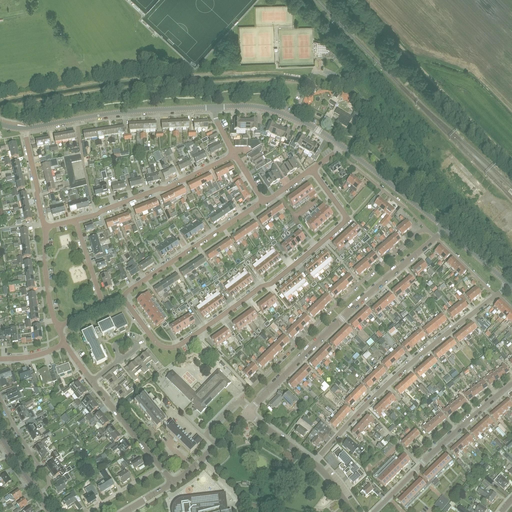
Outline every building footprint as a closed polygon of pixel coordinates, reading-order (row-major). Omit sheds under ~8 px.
[(319,42),(317,42),(317,44),(319,44),(319,52),(318,52),(318,56),(330,56),(333,53),(324,42),(319,42)] [(339,116),(336,121),(346,128),(353,117),(337,108),(334,113),(339,116)] [(240,121),(240,120),(234,120),(234,127),(231,127),(231,134),(236,134),(236,131),(240,131),(240,130),(240,121)] [(251,120),(251,121),(251,130),(251,131),(255,131),(255,134),(260,134),(260,127),(257,127),(257,120),(251,120)] [(275,126),(275,125),(273,125),(273,124),(269,123),(267,129),(264,128),(261,135),(266,137),(267,134),(271,135),(275,126)] [(276,137),(280,128),(275,126),(271,135),(276,137)] [(285,130),(280,128),(276,137),(281,139),(285,130)] [(285,130),(281,139),(285,141),(283,144),(289,146),(291,139),(288,138),(291,132),(285,130)] [(74,132),(67,133),(69,141),(75,139),(74,132)] [(219,143),(217,144),(215,140),(214,140),(213,139),(218,136),(217,132),(212,134),(209,136),(217,152),(222,149),(219,143)] [(69,141),(67,133),(61,134),(62,142),(69,141)] [(62,142),(61,134),(54,136),(55,143),(62,142)] [(217,152),(209,136),(207,137),(208,138),(207,138),(210,145),(207,146),(208,148),(211,154),(217,152)] [(305,139),(300,136),(297,141),(294,140),(290,146),(295,149),(296,146),(300,148),(300,147),(305,139)] [(49,138),(42,139),(44,147),(50,145),(49,138)] [(44,147),(42,139),(36,140),(37,148),(44,147)] [(310,142),(305,139),(300,147),(305,150),(310,142)] [(262,144),(260,141),(258,141),(258,140),(251,148),(252,150),(262,144)] [(314,145),(310,142),(305,150),(303,152),(304,153),(307,155),(308,155),(309,153),(314,145)] [(8,145),(10,151),(17,150),(16,143),(8,145)] [(314,144),(314,145),(309,153),(312,155),(311,158),(316,161),(320,155),(316,153),(320,147),(314,144)] [(204,152),(201,154),(198,148),(197,149),(195,146),(194,146),(195,149),(201,161),(207,158),(204,152)] [(250,157),(253,162),(261,157),(259,154),(261,152),(262,148),(261,146),(252,152),(254,155),(250,157)] [(201,161),(195,149),(193,150),(196,156),(193,158),(196,164),(201,161)] [(19,156),(17,150),(10,151),(11,158),(19,156)] [(167,150),(163,151),(166,158),(167,157),(169,163),(172,161),(167,150)] [(162,160),(158,151),(152,154),(157,162),(162,160)] [(290,161),(287,164),(292,172),(297,169),(294,164),(297,162),(293,156),(294,155),(293,154),(290,152),(287,154),(289,157),(289,159),(290,161)] [(75,182),(73,173),(71,163),(82,161),(80,155),(64,158),(70,187),(71,189),(87,185),(85,180),(75,182)] [(189,160),(183,163),(182,161),(184,160),(183,156),(180,157),(186,169),(192,166),(189,160)] [(44,172),(51,171),(49,164),(51,164),(53,163),(53,166),(58,165),(58,162),(58,161),(63,160),(63,157),(57,159),(50,161),(50,160),(47,161),(43,162),(44,165),(42,166),(42,167),(42,171),(43,171),(44,172)] [(186,169),(180,157),(177,159),(180,164),(177,165),(180,171),(186,169)] [(263,161),(261,157),(253,162),(256,167),(260,164),(262,167),(271,162),(270,160),(266,159),(263,161)] [(173,168),(171,169),(169,165),(168,165),(165,158),(162,160),(164,163),(164,164),(170,176),(176,174),(173,168)] [(12,163),(13,170),(20,168),(19,162),(12,163)] [(158,174),(155,175),(154,173),(155,173),(153,164),(152,165),(151,162),(149,163),(149,165),(150,169),(153,183),(160,181),(158,174)] [(292,172),(287,164),(283,166),(281,163),(277,162),(275,163),(281,172),(284,171),(287,175),(292,172)] [(333,174),(337,170),(342,176),(346,173),(344,170),(343,171),(340,168),(341,168),(337,163),(329,169),(333,174)] [(105,168),(105,170),(107,179),(112,177),(111,170),(109,171),(108,167),(107,164),(104,164),(105,168)] [(170,176),(164,164),(161,165),(162,166),(162,167),(164,172),(162,173),(165,179),(166,180),(168,178),(170,176)] [(273,172),(270,174),(275,183),(280,179),(277,175),(280,173),(274,164),(273,165),(272,169),(273,172)] [(231,165),(226,167),(229,173),(232,172),(234,177),(238,175),(234,170),(231,165)] [(141,179),(138,179),(137,173),(135,173),(135,170),(134,167),(132,168),(133,171),(133,174),(137,187),(143,185),(141,179)] [(229,173),(226,167),(220,170),(223,176),(226,175),(228,179),(229,179),(231,184),(233,183),(231,178),(229,173)] [(22,175),(20,168),(13,170),(15,176),(22,175)] [(223,176),(220,170),(215,173),(217,179),(220,177),(224,184),(223,185),(221,181),(217,183),(221,189),(228,185),(223,176)] [(52,177),(51,171),(44,172),(45,179),(52,177)] [(275,183),(270,174),(266,177),(264,174),(260,173),(258,174),(264,183),(267,181),(270,186),(275,183)] [(210,174),(204,177),(209,187),(210,186),(211,187),(212,186),(210,182),(213,180),(210,174)] [(23,181),(22,175),(15,176),(16,183),(23,181)] [(351,186),(356,180),(352,176),(346,182),(351,186)] [(54,184),(52,177),(45,179),(47,185),(54,184)] [(209,187),(204,177),(199,180),(202,186),(204,185),(206,188),(207,188),(208,189),(212,188),(211,187),(210,186),(209,187)] [(202,186),(199,180),(193,183),(198,192),(200,191),(201,190),(199,187),(202,186)] [(362,184),(356,180),(351,186),(357,190),(362,184)] [(25,188),(23,181),(16,183),(18,190),(25,188)] [(119,190),(117,181),(111,182),(111,186),(112,186),(113,192),(119,190)] [(124,182),(118,184),(117,181),(119,190),(125,189),(124,182)] [(235,184),(238,190),(229,195),(244,186),(241,181),(235,184)] [(108,193),(106,187),(105,182),(99,184),(102,195),(108,193)] [(198,192),(193,183),(188,185),(191,191),(194,190),(195,193),(196,193),(197,195),(201,193),(200,191),(198,192)] [(55,190),(54,184),(47,185),(48,192),(55,190)] [(314,192),(308,184),(287,199),(293,208),(308,197),(310,200),(314,197),(314,196),(316,195),(314,193),(314,192)] [(247,191),(244,186),(229,195),(232,200),(235,198),(234,196),(239,193),(240,196),(235,199),(247,191)] [(183,187),(178,190),(181,196),(186,193),(183,187)] [(181,196),(178,190),(172,193),(175,199),(181,196)] [(247,191),(235,199),(237,202),(242,199),(243,201),(245,200),(251,197),(247,191)] [(19,195),(20,201),(28,200),(26,193),(19,195)] [(175,199),(172,193),(167,195),(171,204),(171,205),(173,204),(174,204),(174,203),(176,201),(175,199)] [(87,200),(84,201),(82,194),(79,195),(83,209),(89,208),(87,200)] [(83,209),(79,195),(81,202),(78,202),(76,195),(73,196),(76,211),(83,209)] [(171,204),(167,195),(161,198),(164,204),(165,207),(171,204)] [(76,211),(73,196),(70,196),(72,204),(68,205),(70,212),(76,211)] [(232,203),(229,205),(227,202),(226,203),(223,198),(221,199),(230,213),(236,209),(232,203)] [(380,208),(385,202),(379,198),(374,204),(377,207),(371,214),(373,216),(375,214),(378,211),(380,208)] [(65,213),(63,205),(63,203),(62,203),(62,202),(60,203),(59,202),(56,203),(55,199),(58,215),(65,213)] [(230,213),(221,199),(219,200),(222,205),(218,208),(221,211),(220,211),(224,217),(230,213)] [(29,206),(28,200),(20,201),(22,208),(29,206)] [(156,200),(151,203),(154,212),(156,212),(156,211),(157,211),(156,208),(159,206),(156,200)] [(389,206),(385,202),(380,208),(384,212),(389,206)] [(154,212),(151,203),(145,205),(147,211),(150,210),(152,213),(153,213),(153,215),(157,214),(156,212),(154,212)] [(280,203),(274,207),(278,213),(284,209),(280,203)] [(224,217),(220,211),(217,213),(211,205),(209,207),(219,220),(224,217)] [(333,215),(326,207),(325,207),(323,205),(322,206),(317,210),(320,213),(307,225),(314,232),(333,215)] [(31,213),(29,206),(22,208),(23,214),(31,213)] [(389,216),(394,210),(389,206),(384,212),(387,215),(380,224),(382,226),(381,227),(383,228),(384,227),(388,224),(388,223),(390,221),(390,220),(392,219),(389,216)] [(142,213),(140,207),(134,209),(136,216),(139,214),(141,218),(142,217),(143,219),(146,218),(145,216),(143,217),(142,213)] [(219,220),(209,207),(207,208),(211,213),(210,214),(212,217),(209,219),(213,224),(219,220)] [(278,213),(274,207),(269,211),(273,217),(276,214),(281,221),(283,219),(281,216),(280,216),(278,213)] [(273,217),(269,211),(263,215),(267,221),(273,217)] [(32,219),(31,213),(23,214),(24,217),(20,218),(20,219),(16,220),(16,223),(15,223),(15,226),(22,225),(21,222),(25,221),(32,219)] [(128,214),(123,216),(126,226),(129,225),(132,224),(131,220),(128,214)] [(267,221),(263,215),(258,219),(262,225),(267,221)] [(126,226),(123,216),(117,218),(119,224),(122,224),(123,227),(124,227),(124,229),(130,227),(129,225),(126,226)] [(119,224),(117,218),(111,220),(115,230),(117,230),(118,230),(116,226),(119,224)] [(197,222),(193,225),(198,233),(204,229),(197,218),(196,220),(197,222)] [(115,230),(111,220),(105,222),(108,229),(111,228),(113,234),(114,233),(118,232),(117,230),(115,230)] [(406,221),(401,225),(407,231),(412,227),(406,221)] [(198,233),(193,225),(191,222),(190,224),(191,226),(187,229),(192,237),(198,233)] [(254,222),(249,225),(259,240),(260,239),(259,237),(257,233),(258,233),(255,229),(258,227),(254,222)] [(86,233),(94,230),(92,224),(84,227),(86,233)] [(259,240),(249,225),(243,229),(247,235),(251,233),(255,239),(257,238),(258,240),(259,240)] [(354,225),(350,229),(356,236),(361,232),(354,225)] [(407,231),(401,225),(396,229),(402,235),(407,231)] [(192,237),(187,229),(186,226),(184,228),(185,230),(181,233),(186,241),(192,237)] [(27,229),(20,230),(16,231),(16,228),(10,229),(2,230),(2,232),(10,231),(10,234),(12,234),(12,235),(17,234),(17,235),(20,234),(21,237),(28,236),(27,229)] [(401,240),(395,234),(391,228),(388,230),(393,236),(390,238),(396,244),(401,240)] [(247,235),(243,229),(237,233),(246,245),(247,247),(249,246),(248,244),(245,241),(246,240),(244,237),(247,235)] [(356,236),(350,229),(346,233),(352,240),(356,236)] [(305,239),(299,232),(294,236),(301,243),(305,239)] [(246,245),(237,233),(232,237),(236,243),(238,241),(241,244),(241,243),(244,247),(246,245)] [(352,240),(346,233),(342,237),(348,244),(352,240)] [(391,249),(386,242),(384,240),(381,237),(378,234),(376,236),(384,244),(381,246),(386,252),(389,250),(390,251),(391,249)] [(172,238),(168,241),(173,250),(180,245),(173,235),(171,236),(172,238)] [(396,244),(390,238),(388,240),(383,235),(381,237),(384,240),(386,242),(391,249),(393,247),(396,244)] [(301,243),(294,236),(290,239),(296,247),(301,243)] [(89,239),(91,245),(99,242),(97,237),(89,239)] [(348,244),(342,237),(337,240),(344,247),(348,244)] [(173,250),(168,241),(167,239),(165,240),(166,242),(162,245),(167,253),(173,250)] [(229,239),(223,243),(227,249),(232,245),(229,239)] [(296,247),(290,239),(286,243),(292,250),(296,247)] [(344,247),(337,240),(333,244),(339,251),(344,247)] [(101,248),(99,242),(91,245),(93,250),(101,248)] [(167,253),(162,245),(161,243),(159,244),(160,246),(156,249),(161,258),(167,253)] [(227,249),(223,243),(217,247),(221,253),(227,249)] [(292,250),(286,243),(281,247),(287,254),(292,250)] [(386,252),(381,246),(376,250),(381,256),(386,252)] [(439,256),(445,250),(440,246),(435,252),(439,256)] [(221,253),(217,247),(211,251),(215,257),(221,253)] [(103,254),(101,248),(93,250),(95,257),(103,254)] [(138,248),(136,249),(143,259),(145,258),(138,248)] [(267,252),(276,263),(281,259),(272,248),(270,249),(272,251),(268,254),(267,252)] [(450,255),(445,250),(439,256),(444,261),(450,255)] [(215,257),(211,251),(206,255),(210,260),(215,257)] [(333,261),(325,251),(320,256),(329,267),(331,266),(329,264),(333,261)] [(373,263),(368,257),(365,259),(358,251),(356,253),(359,256),(369,268),(371,267),(370,266),(373,263)] [(276,263),(267,252),(265,253),(266,255),(263,258),(262,256),(261,256),(271,268),(276,263)] [(117,257),(116,253),(105,257),(107,263),(111,262),(110,259),(113,258),(117,257)] [(373,253),(368,257),(373,263),(378,259),(373,253)] [(271,268),(261,256),(260,257),(261,259),(258,262),(256,260),(265,272),(271,268)] [(329,267),(320,256),(315,260),(324,271),(326,270),(324,268),(328,265),(329,267)] [(369,268),(359,256),(356,258),(361,263),(358,265),(364,272),(366,269),(367,270),(369,268)] [(203,257),(197,260),(205,273),(207,272),(204,268),(205,268),(203,265),(206,262),(203,257)] [(451,268),(457,262),(452,258),(447,263),(451,268)] [(150,259),(145,262),(148,268),(154,264),(150,259)] [(129,270),(127,271),(131,278),(137,274),(134,269),(137,267),(134,262),(132,260),(128,263),(129,265),(127,267),(129,270)] [(205,273),(197,260),(191,264),(195,270),(198,268),(200,271),(201,271),(203,274),(205,273)] [(265,272),(256,260),(255,261),(256,263),(252,266),(260,276),(265,272)] [(324,271),(315,260),(310,264),(319,276),(321,274),(319,273),(323,270),(324,271)] [(98,269),(106,267),(104,261),(96,263),(98,269)] [(422,261),(417,265),(422,272),(425,269),(427,271),(427,272),(431,277),(436,273),(430,266),(428,269),(422,261)] [(148,268),(145,262),(139,266),(143,271),(148,268)] [(456,272),(462,266),(457,262),(451,268),(456,272)] [(195,270),(191,264),(185,268),(189,274),(195,270)] [(319,276),(310,264),(304,269),(314,280),(316,279),(314,277),(318,274),(319,276)] [(364,272),(358,265),(353,270),(359,276),(364,272)] [(422,272),(417,265),(412,270),(417,276),(422,281),(424,279),(421,276),(424,274),(422,272)] [(466,271),(462,266),(456,272),(461,277),(466,271)] [(354,281),(348,275),(346,272),(344,269),(341,267),(339,269),(342,271),(341,271),(344,274),(346,276),(343,279),(349,285),(354,281)] [(189,274),(185,268),(180,272),(183,278),(189,274)] [(239,273),(239,274),(248,285),(253,281),(244,269),(242,271),(244,273),(240,275),(239,273)] [(119,275),(122,281),(128,278),(124,272),(119,275)] [(307,283),(299,273),(294,277),(303,289),(304,288),(303,286),(307,283)] [(341,281),(336,276),(333,273),(331,275),(334,278),(337,281),(336,281),(338,283),(339,283),(345,290),(347,288),(346,287),(349,285),(343,279),(341,281)] [(101,276),(103,283),(110,280),(108,274),(101,276)] [(177,274),(171,278),(179,290),(181,289),(180,288),(182,287),(180,284),(178,286),(176,282),(180,280),(177,274)] [(248,285),(239,274),(237,275),(239,277),(235,279),(234,277),(233,278),(242,289),(248,285)] [(410,276),(405,280),(411,286),(413,285),(416,288),(417,287),(414,283),(415,283),(410,276)] [(303,289),(294,277),(289,281),(298,293),(299,292),(298,290),(301,287),(303,289)] [(179,290),(171,278),(165,282),(169,287),(172,285),(179,295),(180,297),(182,299),(184,301),(185,301),(178,291),(179,290)] [(242,289),(233,278),(232,279),(233,281),(230,283),(228,281),(228,282),(237,293),(242,289)] [(112,287),(110,280),(103,283),(105,289),(112,287)] [(411,286),(405,280),(401,284),(409,294),(411,292),(408,289),(411,286)] [(298,293),(289,281),(283,286),(293,297),(294,296),(293,294),(296,291),(298,293)] [(169,287),(165,282),(159,285),(163,291),(169,287)] [(237,293),(228,282),(227,283),(228,285),(224,287),(232,297),(237,293)] [(339,283),(338,283),(334,287),(339,293),(342,291),(343,292),(345,290),(339,283)] [(409,294),(401,284),(396,288),(402,294),(405,292),(408,295),(409,294)] [(163,291),(159,285),(154,289),(157,295),(161,293),(163,291)] [(291,295),(283,286),(278,290),(286,299),(283,301),(288,308),(289,308),(291,306),(288,301),(289,300),(287,298),(291,296),(291,295)] [(339,293),(334,287),(329,292),(334,298),(339,293)] [(400,296),(402,294),(396,288),(395,289),(395,288),(393,290),(393,291),(392,292),(397,298),(398,297),(401,301),(403,299),(400,296)] [(476,288),(471,291),(476,298),(481,294),(476,288)] [(332,300),(326,294),(326,295),(323,292),(324,292),(321,289),(319,292),(322,294),(324,296),(321,299),(327,305),(332,300)] [(476,298),(471,291),(468,294),(466,292),(464,289),(462,290),(461,289),(459,291),(462,295),(464,293),(466,295),(471,302),(476,298)] [(211,294),(220,306),(225,302),(217,290),(215,291),(216,293),(213,296),(211,294)] [(467,307),(462,301),(459,297),(462,295),(459,291),(454,294),(456,297),(460,303),(457,305),(462,311),(467,307)] [(145,295),(137,301),(156,327),(164,321),(150,301),(152,299),(149,295),(148,293),(145,295)] [(220,306),(211,294),(209,295),(211,297),(207,300),(206,298),(214,310),(220,306)] [(390,294),(385,297),(391,304),(392,302),(395,306),(397,304),(394,301),(395,300),(390,294)] [(271,295),(266,299),(272,307),(277,303),(271,295)] [(317,303),(315,301),(312,298),(312,299),(311,297),(309,299),(310,300),(310,301),(315,305),(312,308),(318,314),(321,311),(321,312),(323,310),(317,303)] [(391,304),(385,297),(381,301),(390,311),(391,310),(388,306),(391,304)] [(433,301),(429,297),(424,301),(428,305),(433,301)] [(214,310),(206,298),(204,299),(205,301),(202,304),(200,302),(209,314),(214,310)] [(272,307),(266,299),(262,302),(268,310),(272,307)] [(321,299),(317,303),(323,310),(325,308),(324,307),(327,305),(321,299)] [(498,310),(504,304),(500,300),(494,306),(498,310)] [(390,311),(381,301),(377,305),(382,311),(385,309),(387,312),(389,311),(390,311)] [(209,314),(200,302),(199,303),(200,305),(196,308),(203,318),(209,314)] [(268,310),(262,302),(257,306),(263,314),(268,310)] [(497,320),(508,309),(504,304),(498,310),(501,313),(497,316),(499,318),(497,320)] [(296,311),(298,312),(300,315),(303,313),(300,310),(298,309),(299,308),(296,305),(294,307),(297,310),(296,311)] [(318,314),(312,308),(309,310),(305,305),(303,308),(307,312),(308,312),(313,318),(318,314)] [(382,311),(377,305),(372,309),(377,316),(378,315),(381,318),(383,317),(380,313),(382,311)] [(462,311),(457,305),(452,309),(457,315),(462,311)] [(457,315),(452,309),(449,311),(447,309),(448,308),(445,306),(443,307),(447,313),(452,319),(457,315)] [(374,318),(371,315),(372,314),(366,308),(365,309),(365,308),(362,310),(363,311),(362,312),(367,318),(370,321),(374,318)] [(506,319),(511,312),(508,309),(497,320),(498,322),(504,316),(506,319)] [(252,310),(247,314),(252,321),(257,318),(252,310)] [(365,320),(367,318),(362,312),(358,316),(366,325),(368,324),(365,320)] [(446,321),(441,315),(440,315),(437,312),(435,314),(438,317),(437,318),(442,325),(446,321)] [(252,321),(247,314),(242,317),(248,325),(252,321)] [(195,323),(190,315),(185,318),(190,326),(195,323)] [(305,315),(300,320),(306,325),(310,321),(305,315)] [(99,329),(95,331),(97,337),(102,334),(102,335),(114,330),(115,330),(116,329),(117,331),(120,330),(121,333),(126,330),(125,327),(127,326),(123,316),(112,321),(113,322),(111,323),(110,320),(98,326),(99,329)] [(366,325),(358,316),(354,320),(359,326),(362,323),(365,327),(366,325)] [(248,325),(242,317),(238,320),(243,328),(248,325)] [(442,325),(437,318),(434,321),(431,317),(429,319),(437,329),(442,325)] [(190,326),(185,318),(180,321),(185,329),(190,326)] [(296,324),(293,322),(291,319),(289,321),(294,326),(291,329),(297,334),(299,332),(300,332),(302,331),(296,324)] [(437,329),(429,319),(427,320),(430,324),(427,326),(433,332),(437,329)] [(243,328),(238,320),(233,324),(238,332),(243,328)] [(300,320),(296,324),(302,331),(304,329),(303,328),(306,325),(300,320)] [(357,327),(359,326),(354,320),(349,324),(355,330),(355,329),(359,333),(360,331),(357,327)] [(185,329),(180,321),(175,324),(180,332),(185,329)] [(491,324),(488,321),(486,322),(482,326),(486,329),(491,324)] [(270,327),(268,329),(269,331),(271,328),(275,331),(277,333),(279,336),(282,334),(279,331),(278,328),(273,323),(270,327)] [(472,323),(467,327),(473,334),(474,334),(473,332),(475,331),(477,334),(479,332),(477,329),(472,323)] [(180,332),(175,324),(170,327),(175,335),(180,332)] [(433,332),(427,326),(426,327),(423,324),(421,325),(424,329),(423,330),(428,336),(433,332)] [(33,326),(31,327),(31,325),(25,325),(19,326),(20,329),(26,328),(30,328),(31,333),(34,333),(41,332),(40,325),(33,326)] [(297,334),(291,329),(288,331),(286,329),(284,326),(282,328),(286,333),(292,339),(297,334)] [(347,326),(342,330),(348,336),(350,334),(353,338),(355,336),(352,333),(352,332),(347,326)] [(10,328),(10,330),(2,331),(2,329),(2,333),(3,341),(6,340),(6,336),(12,335),(13,342),(18,342),(16,327),(10,328)] [(473,334),(467,327),(463,330),(467,336),(473,343),(475,342),(474,340),(471,337),(473,335),(473,334)] [(419,331),(416,328),(415,328),(414,329),(417,333),(415,334),(420,341),(425,337),(419,331)] [(92,352),(91,353),(97,365),(106,361),(91,329),(82,334),(87,346),(89,346),(92,352)] [(226,329),(221,333),(226,340),(231,337),(226,329)] [(348,336),(342,330),(338,334),(347,343),(349,342),(346,339),(348,336)] [(473,343),(467,336),(463,330),(458,334),(463,340),(466,338),(468,341),(470,340),(473,343)] [(226,340),(221,333),(216,336),(222,344),(226,340)] [(420,341),(415,334),(412,337),(409,333),(407,335),(416,344),(420,341)] [(347,343),(338,334),(334,338),(340,344),(342,342),(346,345),(347,343)] [(463,340),(458,334),(454,337),(458,343),(461,347),(463,345),(460,342),(463,340)] [(416,344),(407,335),(406,336),(409,340),(406,342),(411,348),(416,344)] [(222,344),(216,336),(211,339),(217,347),(222,344)] [(284,336),(279,340),(285,346),(289,342),(284,336)] [(353,339),(359,344),(362,341),(357,336),(353,339)] [(340,344),(334,338),(330,342),(335,348),(336,347),(339,351),(341,349),(338,346),(340,344)] [(451,339),(447,343),(452,349),(454,347),(457,350),(459,349),(456,345),(451,339)] [(285,346),(279,340),(275,345),(281,351),(283,349),(282,349),(285,346)] [(411,348),(406,342),(404,343),(401,340),(399,342),(402,345),(401,346),(407,352),(411,348)] [(452,349),(447,343),(442,347),(450,356),(452,354),(449,351),(452,349)] [(281,351),(275,345),(270,349),(276,355),(279,352),(279,353),(281,351)] [(327,345),(325,347),(324,347),(322,349),(328,355),(333,351),(327,345)] [(399,348),(398,349),(395,345),(393,347),(396,350),(395,352),(400,358),(405,354),(399,348)] [(272,360),(266,353),(264,351),(261,349),(258,346),(256,348),(264,356),(261,358),(267,364),(270,361),(270,362),(272,360)] [(450,356),(442,347),(438,350),(444,358),(443,356),(445,354),(448,357),(450,356)] [(276,355),(270,349),(266,353),(272,360),(274,358),(273,358),(276,355)] [(331,363),(326,358),(328,355),(322,349),(319,351),(320,352),(318,354),(323,360),(326,362),(328,365),(330,366),(331,365),(330,363),(331,363)] [(396,362),(387,352),(385,350),(383,352),(389,357),(386,360),(391,366),(396,362)] [(444,358),(438,350),(433,354),(438,360),(441,363),(443,362),(441,360),(444,358)] [(371,355),(369,353),(367,351),(362,356),(364,358),(366,360),(371,355)] [(400,358),(395,352),(392,354),(389,351),(387,352),(396,362),(400,358)] [(146,353),(143,355),(149,363),(152,361),(155,365),(158,362),(151,353),(148,355),(146,353)] [(323,360),(318,354),(313,359),(319,364),(323,360)] [(146,366),(149,363),(143,355),(139,358),(142,361),(139,363),(146,372),(149,370),(146,366)] [(262,368),(267,364),(261,358),(259,361),(254,356),(252,358),(254,361),(257,363),(262,368)] [(437,363),(432,357),(427,361),(432,367),(435,365),(437,367),(438,368),(440,366),(437,363)] [(391,366),(386,360),(384,361),(381,358),(379,359),(382,363),(381,364),(387,370),(391,366)] [(319,364),(313,359),(309,363),(314,369),(319,364)] [(434,369),(432,367),(427,361),(423,365),(431,374),(433,372),(430,369),(432,367),(434,369)] [(146,372),(139,363),(137,365),(134,362),(131,365),(137,373),(140,370),(144,374),(146,372)] [(68,363),(55,368),(54,364),(51,366),(53,370),(57,381),(59,386),(60,391),(61,392),(64,390),(65,389),(59,375),(71,371),(68,363)] [(252,364),(248,369),(253,374),(258,370),(252,364)] [(380,367),(379,368),(376,364),(374,366),(377,369),(376,371),(381,377),(386,373),(380,367)] [(509,372),(504,365),(505,365),(504,364),(501,365),(502,367),(500,369),(504,375),(509,372)] [(134,375),(137,373),(131,365),(128,368),(130,371),(127,373),(135,382),(138,379),(134,375)] [(431,374),(423,365),(419,369),(424,374),(426,372),(429,375),(431,374)] [(306,366),(301,370),(307,376),(312,372),(306,366)] [(105,380),(107,383),(115,377),(113,374),(117,370),(115,367),(106,375),(108,377),(105,380)] [(22,381),(31,378),(28,368),(18,372),(22,381)] [(57,381),(53,370),(50,371),(50,372),(49,373),(47,368),(39,370),(44,385),(52,382),(52,383),(57,381)] [(499,379),(495,372),(494,371),(491,372),(490,371),(488,368),(486,369),(495,382),(499,379)] [(5,379),(11,376),(14,383),(17,382),(14,372),(11,373),(9,369),(0,372),(0,382),(2,387),(7,385),(5,379)] [(253,374),(248,369),(243,373),(249,379),(253,374)] [(424,374),(419,369),(414,372),(419,378),(422,381),(424,380),(421,376),(424,374)] [(495,382),(486,369),(485,370),(490,376),(487,378),(486,376),(484,378),(490,385),(495,382)] [(504,375),(500,369),(498,370),(496,369),(494,370),(495,372),(499,379),(504,375)] [(231,383),(218,370),(213,376),(196,394),(173,371),(166,379),(181,394),(182,393),(185,396),(194,405),(193,407),(201,414),(206,408),(206,407),(224,388),(225,389),(231,383)] [(307,376),(301,370),(297,375),(303,381),(307,376)] [(381,377),(376,371),(373,373),(370,370),(368,372),(377,381),(381,377)] [(453,378),(458,374),(454,370),(449,374),(453,378)] [(377,381),(368,372),(367,373),(370,376),(367,379),(373,385),(377,381)] [(417,380),(412,374),(407,379),(412,384),(417,389),(418,388),(413,383),(415,382),(418,385),(419,383),(417,380)] [(303,381),(297,375),(292,379),(298,385),(303,381)] [(448,375),(443,379),(447,383),(451,379),(448,375)] [(115,387),(124,379),(122,376),(118,380),(115,377),(107,383),(110,386),(113,384),(115,387)] [(373,385),(367,379),(366,381),(362,377),(361,379),(364,382),(363,383),(369,389),(373,385)] [(127,382),(124,379),(115,387),(117,389),(114,391),(117,395),(125,388),(122,385),(127,382)] [(298,385),(292,379),(288,384),(294,390),(298,385)] [(410,386),(412,384),(407,379),(403,382),(415,395),(417,394),(413,390),(410,386)] [(487,387),(483,381),(482,379),(480,380),(479,379),(476,381),(478,384),(483,391),(487,387)] [(78,382),(73,387),(72,387),(70,389),(68,386),(65,389),(64,390),(66,393),(70,390),(72,392),(72,393),(74,395),(74,394),(82,387),(78,382)] [(413,397),(415,395),(403,382),(399,386),(404,392),(407,389),(409,393),(413,397)] [(366,391),(361,386),(358,383),(356,384),(359,387),(357,390),(362,395),(366,391)] [(430,394),(422,384),(418,387),(426,396),(425,398),(426,400),(432,395),(430,394)] [(483,391),(478,384),(476,386),(475,385),(472,386),(474,388),(473,388),(478,394),(483,391)] [(402,394),(404,392),(399,386),(395,390),(400,396),(403,399),(405,397),(402,394)] [(11,394),(6,396),(8,401),(9,401),(10,403),(11,403),(15,401),(14,399),(21,396),(19,392),(20,392),(19,392),(23,391),(22,389),(18,389),(17,387),(7,392),(8,394),(10,393),(11,394)] [(87,392),(82,387),(74,394),(78,399),(78,398),(79,399),(81,397),(87,392)] [(478,394),(473,388),(472,387),(470,388),(471,390),(469,391),(473,398),(478,394)] [(127,392),(125,388),(117,395),(120,398),(123,396),(125,398),(134,391),(132,388),(127,392)] [(362,395),(357,390),(354,392),(351,389),(350,391),(358,399),(362,395)] [(273,408),(274,407),(275,408),(281,402),(280,402),(282,399),(291,408),(297,402),(298,403),(300,401),(294,396),(292,398),(288,393),(284,396),(280,391),(277,394),(278,395),(268,404),(273,408)] [(358,399),(350,391),(348,392),(351,395),(349,398),(354,403),(358,399)] [(473,398),(469,391),(466,393),(465,392),(463,393),(468,401),(473,398)] [(165,423),(166,421),(158,410),(161,407),(151,394),(147,397),(144,394),(140,398),(141,398),(139,400),(138,399),(134,402),(156,430),(161,426),(160,425),(161,424),(162,425),(166,428),(166,429),(190,453),(197,447),(196,446),(202,440),(197,435),(191,441),(172,423),(168,426),(165,423)] [(390,394),(386,398),(391,404),(394,401),(395,403),(397,401),(390,394)] [(466,403),(461,397),(460,395),(458,397),(459,398),(457,400),(461,407),(466,403)] [(86,409),(94,402),(90,397),(84,401),(88,407),(86,409)] [(354,403),(349,398),(346,400),(343,397),(341,399),(345,402),(344,402),(350,408),(354,403)] [(32,398),(24,402),(27,406),(33,403),(32,401),(33,400),(32,398)] [(75,405),(80,401),(79,399),(78,398),(78,399),(74,402),(69,406),(71,408),(75,405)] [(391,408),(393,406),(391,404),(386,398),(382,402),(387,408),(389,409),(391,407),(391,408)] [(461,407),(457,400),(454,402),(453,401),(451,402),(452,404),(457,410),(461,407)] [(98,407),(94,402),(86,409),(89,412),(90,411),(91,413),(98,407)] [(387,408),(382,402),(377,406),(383,412),(385,410),(386,411),(388,409),(387,408)] [(457,410),(452,404),(451,403),(448,404),(450,406),(447,408),(452,414),(457,410)] [(346,416),(350,412),(341,404),(340,406),(343,408),(340,411),(346,416)] [(509,409),(504,404),(499,407),(504,413),(505,413),(506,415),(506,414),(510,418),(511,416),(507,411),(509,409)] [(25,406),(16,411),(19,417),(30,411),(32,410),(33,409),(30,411),(28,409),(26,409),(25,406)] [(383,412),(377,406),(373,410),(379,416),(380,417),(382,416),(380,414),(383,412)] [(338,425),(342,420),(333,412),(327,407),(325,409),(329,412),(329,411),(332,414),(330,417),(331,418),(338,425)] [(504,413),(499,407),(495,411),(502,419),(504,417),(505,415),(504,414),(504,413)] [(452,414),(447,408),(445,410),(444,408),(442,410),(443,411),(448,417),(452,414)] [(30,411),(19,417),(22,423),(28,420),(29,421),(36,418),(33,412),(32,410),(30,411)] [(342,420),(346,416),(340,411),(338,413),(335,410),(333,412),(342,420)] [(445,419),(440,413),(438,411),(434,414),(436,417),(441,423),(445,419)] [(502,419),(495,411),(490,415),(496,421),(497,422),(499,421),(502,419)] [(94,417),(94,418),(92,415),(87,419),(89,422),(90,421),(92,423),(96,420),(99,422),(96,424),(105,417),(100,412),(94,417)] [(367,415),(363,420),(369,425),(371,423),(373,424),(375,422),(373,420),(373,421),(367,415)] [(109,422),(105,417),(96,424),(100,429),(97,431),(99,434),(104,430),(102,428),(103,427),(109,422)] [(441,423),(436,417),(434,419),(433,417),(431,419),(432,421),(431,421),(436,427),(441,423)] [(488,417),(484,421),(491,429),(492,430),(495,427),(493,426),(495,424),(493,423),(488,417)] [(300,426),(296,432),(300,435),(303,438),(307,433),(307,432),(309,433),(313,428),(300,418),(296,424),(300,426)] [(338,425),(331,418),(329,421),(327,419),(326,421),(329,424),(335,429),(338,425)] [(369,425),(363,420),(359,424),(365,429),(366,429),(367,430),(369,429),(367,427),(369,425)] [(436,427),(431,421),(430,420),(428,421),(429,423),(427,425),(432,431),(436,427)] [(312,433),(316,437),(322,440),(324,441),(329,436),(327,435),(332,430),(321,421),(314,429),(314,430),(312,433)] [(491,429),(484,421),(479,425),(484,431),(485,430),(486,432),(488,431),(491,429)] [(432,431),(427,425),(425,423),(421,427),(422,428),(427,434),(432,431)] [(365,429),(359,424),(355,429),(361,434),(363,432),(365,433),(366,431),(365,430),(365,429)] [(500,424),(498,426),(504,433),(506,431),(500,424)] [(38,430),(39,430),(43,428),(41,425),(36,428),(35,425),(30,427),(26,429),(30,435),(38,430)] [(374,429),(377,432),(378,433),(383,428),(379,425),(374,429)] [(484,431),(479,425),(475,429),(482,437),(484,435),(484,434),(486,432),(484,431)] [(112,427),(106,431),(105,432),(104,430),(99,434),(95,437),(98,441),(104,436),(107,439),(108,439),(116,432),(112,427)] [(504,435),(498,427),(495,429),(501,437),(504,435)] [(361,434),(355,429),(352,433),(357,438),(359,439),(360,438),(359,436),(361,434)] [(482,437),(475,429),(471,433),(477,440),(479,439),(482,437)] [(42,436),(38,430),(30,435),(33,441),(40,437),(42,436)] [(41,441),(50,435),(51,435),(49,430),(43,434),(45,438),(41,441)] [(415,430),(410,434),(415,439),(420,435),(415,430)] [(120,437),(116,432),(108,439),(111,443),(105,448),(107,451),(110,449),(115,445),(114,442),(120,437)] [(415,439),(410,434),(406,439),(410,444),(415,439)] [(39,454),(47,448),(48,448),(45,443),(50,440),(50,439),(52,438),(50,435),(41,441),(40,441),(35,444),(37,447),(35,449),(39,454)] [(468,435),(464,439),(469,444),(471,446),(473,444),(475,442),(474,441),(468,435)] [(321,441),(322,440),(316,437),(311,443),(316,447),(321,441)] [(410,444),(406,439),(401,443),(406,448),(410,444)] [(469,444),(464,439),(460,443),(465,448),(466,450),(468,448),(467,446),(469,444)] [(362,452),(365,449),(360,445),(360,446),(359,445),(358,446),(350,440),(349,441),(347,440),(346,441),(346,440),(345,440),(343,442),(343,443),(344,444),(343,444),(343,445),(342,446),(346,449),(347,448),(353,454),(355,451),(359,454),(361,452),(362,452)] [(127,442),(120,447),(117,443),(115,445),(110,449),(113,452),(118,448),(121,451),(124,449),(126,451),(131,447),(127,442)] [(376,447),(380,451),(384,447),(380,442),(376,447)] [(465,448),(460,443),(455,447),(460,452),(462,451),(467,456),(469,458),(471,456),(465,449),(465,448)] [(460,452),(455,447),(451,450),(457,458),(459,456),(458,455),(460,452)] [(57,455),(58,454),(57,454),(55,452),(54,453),(52,450),(49,451),(47,448),(39,454),(42,460),(49,456),(50,456),(52,458),(57,455)] [(359,470),(343,452),(343,453),(339,449),(333,454),(342,464),(339,466),(341,470),(342,470),(344,473),(346,475),(346,476),(349,479),(348,480),(353,485),(364,475),(359,470)] [(51,472),(61,465),(61,464),(60,462),(59,461),(57,459),(60,457),(58,454),(57,455),(52,458),(53,461),(54,461),(47,466),(51,472)] [(446,454),(423,476),(430,483),(452,461),(446,454)] [(410,461),(404,455),(398,461),(394,456),(389,461),(391,463),(388,467),(386,465),(384,466),(386,468),(383,472),(380,470),(379,472),(381,474),(377,477),(375,475),(373,478),(375,480),(376,479),(384,487),(410,461)] [(96,463),(102,460),(100,462),(105,470),(109,468),(103,459),(103,460),(101,456),(94,459),(96,463)] [(144,465),(143,464),(140,459),(135,462),(133,459),(128,462),(125,457),(123,459),(128,467),(132,464),(135,469),(138,467),(138,469),(144,465)] [(128,472),(127,473),(125,469),(128,467),(123,459),(120,460),(117,462),(119,464),(121,463),(122,464),(121,464),(123,467),(121,468),(122,471),(123,471),(123,472),(118,476),(123,483),(126,481),(130,478),(130,477),(131,476),(128,472)] [(463,463),(460,459),(459,459),(457,461),(460,465),(462,467),(465,465),(463,463)] [(61,466),(61,465),(51,472),(54,477),(60,473),(61,474),(62,473),(64,475),(68,472),(69,473),(72,471),(70,468),(67,470),(67,469),(65,470),(64,468),(64,469),(63,468),(63,467),(62,466),(61,466)] [(101,493),(114,485),(108,476),(108,477),(105,471),(101,474),(104,479),(96,484),(101,493)] [(64,477),(60,479),(55,482),(58,485),(55,487),(56,490),(55,490),(58,495),(63,492),(62,491),(66,489),(64,485),(68,483),(67,483),(72,480),(73,479),(71,477),(72,477),(70,474),(70,475),(69,473),(63,477),(64,477)] [(504,490),(509,484),(505,480),(507,478),(501,473),(494,481),(503,490),(504,490)] [(11,482),(6,475),(2,478),(0,476),(0,481),(2,480),(6,485),(11,482)] [(494,482),(488,477),(485,480),(491,485),(494,482)] [(420,479),(398,501),(405,508),(427,486),(420,479)] [(482,483),(487,488),(490,485),(484,480),(482,483)] [(372,486),(370,487),(369,485),(368,486),(366,483),(362,487),(364,489),(362,491),(360,493),(363,496),(365,495),(366,496),(372,491),(378,496),(380,493),(372,486)] [(88,496),(84,498),(88,505),(96,500),(94,496),(97,494),(92,485),(84,489),(88,496)] [(486,500),(490,494),(480,487),(477,492),(479,493),(478,495),(486,500)] [(13,493),(6,498),(5,499),(5,500),(5,502),(7,502),(10,499),(10,500),(14,501),(15,500),(15,501),(22,496),(18,491),(14,493),(13,493)] [(82,508),(74,498),(77,496),(73,491),(69,493),(72,496),(62,502),(64,506),(66,504),(68,509),(72,506),(71,505),(74,503),(79,510),(82,508)] [(491,492),(490,494),(486,500),(492,504),(497,496),(491,492)] [(230,511),(227,511),(203,511),(222,507),(220,496),(185,499),(184,499),(183,499),(182,500),(181,500),(180,500),(179,501),(178,501),(178,502),(177,502),(176,504),(175,504),(175,505),(174,506),(174,507),(173,508),(173,509),(173,510),(173,511),(172,511),(230,511)] [(442,511),(449,502),(443,496),(435,505),(442,511)] [(20,508),(17,509),(13,511),(18,511),(24,508),(24,507),(27,504),(24,499),(17,504),(20,508)] [(485,511),(487,510),(485,509),(487,507),(477,500),(475,502),(476,503),(474,506),(478,508),(476,511),(475,511),(485,511)]
